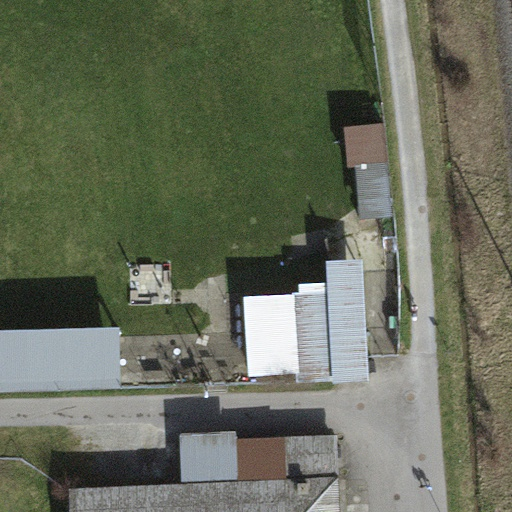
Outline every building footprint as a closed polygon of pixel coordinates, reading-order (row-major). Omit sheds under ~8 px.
[(360,165),(365,216),(391,214),(387,162),(360,165)] [(302,306),(331,305),(336,374),(332,374),(333,382),(370,379),(362,258),(326,258),(327,282),(299,283),(300,293),(244,295),(249,375),(306,372),(302,306)] [(331,305),(302,306),(306,372),(306,376),(332,374),(336,374),(331,305)] [(120,326),(0,329),(0,391),(121,387),(120,326)] [(333,438),(282,440),(282,464),(283,472),(334,470),(333,438)] [(282,440),(181,444),(182,468),(282,464),(282,440)] [(334,511),(333,480),(70,492),(70,511),(334,511)]
